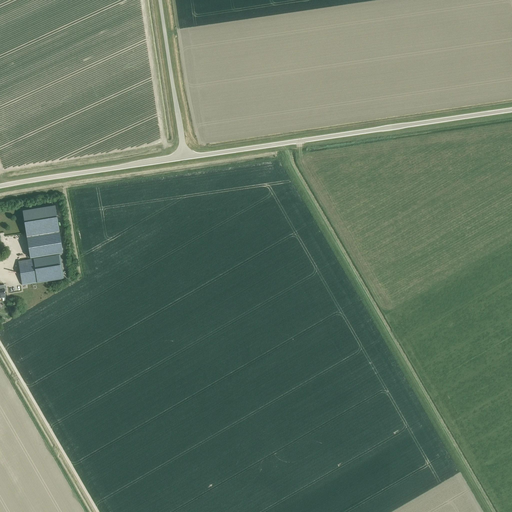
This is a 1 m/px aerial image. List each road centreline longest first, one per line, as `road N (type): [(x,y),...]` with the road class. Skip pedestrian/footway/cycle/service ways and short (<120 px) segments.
road 1 (unclassified): [(184,156),(511,108)]
road 2 (unclassified): [(0,185),(184,156)]
road 3 (unclassified): [(184,156),(160,0)]
